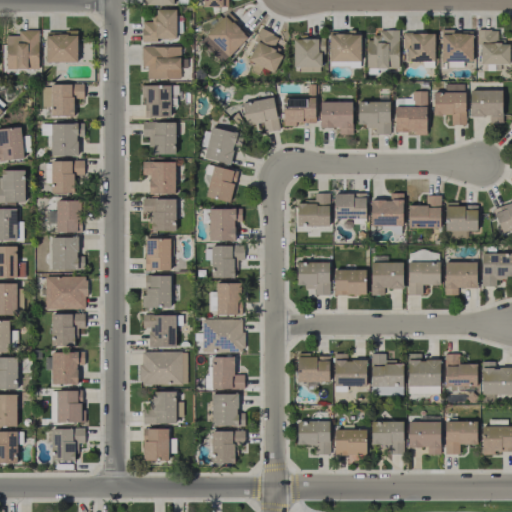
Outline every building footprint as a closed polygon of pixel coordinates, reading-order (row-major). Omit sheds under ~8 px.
[(176,10),(156,9),(155,21),(142,20),(141,41),(156,42),(156,38),(175,39),(176,10)] [(249,35),(226,14),(203,38),(226,60),(249,35)] [(282,54),(272,50),(279,36),(259,28),(254,41),(256,42),(248,60),(254,62),(250,70),(259,74),(262,67),(274,73),(282,54)] [(398,29),(378,30),(378,37),(366,38),(366,69),(398,68),(398,29)] [(509,64),(508,44),(497,44),(497,29),(478,30),(479,65),(509,64)] [(6,36),(6,69),(38,69),(38,30),(18,30),(18,35),(6,36)] [(77,62),(77,31),(45,31),(46,62),(77,62)] [(329,62),(360,61),(360,32),(328,32),(329,62)] [(434,32),(403,33),(404,62),(435,61),(434,32)] [(472,61),(472,34),(441,34),(441,62),(450,62),(450,67),(463,67),(463,61),(472,61)] [(322,71),(322,38),(293,38),(293,71),(322,71)] [(147,78),(180,79),(180,47),(142,46),(141,66),(147,66),(147,78)] [(83,83),(41,84),(42,107),(50,107),(50,116),(74,116),(73,98),(83,98),(83,83)] [(433,115),(450,115),(451,125),(465,125),(464,84),(443,84),(443,91),(433,91),(433,115)] [(170,85),(143,85),(143,117),(169,117),(170,85)] [(469,90),(470,117),(489,116),(489,123),(502,123),(501,89),(469,90)] [(426,91),(411,91),(411,98),(395,98),(394,133),(426,133),(426,91)] [(241,103),(245,125),(263,122),(265,132),(279,129),(273,96),(241,103)] [(282,98),(283,124),(314,124),(314,97),(282,98)] [(320,101),(320,128),(339,128),(339,135),(352,134),(351,101),(320,101)] [(389,101),(357,101),(357,127),(375,127),(376,135),(390,134),(389,101)] [(175,122),(142,122),(142,136),(149,137),(149,154),(174,154),(175,122)] [(51,123),(51,156),(77,156),(77,136),(83,136),(83,123),(51,123)] [(0,159),(22,159),(21,127),(0,128),(0,159)] [(236,132),(211,127),(204,158),(229,164),(236,132)] [(83,160),(50,160),(51,193),(73,192),(73,174),(83,174),(83,160)] [(148,193),(174,194),(174,162),(142,161),(141,175),(149,175),(148,193)] [(207,198),(232,201),(235,170),(210,167),(207,198)] [(24,170),(0,170),(0,202),(25,202),(24,170)] [(296,225),(328,226),(329,193),(314,193),(314,201),(297,201),(296,225)] [(365,193),(333,193),(333,219),(365,219),(365,193)] [(402,225),(402,193),(389,193),(389,200),(370,199),(370,225),(402,225)] [(407,205),(408,228),(440,228),(439,195),(425,195),(426,205),(407,205)] [(175,230),(175,198),(142,198),(142,212),(152,212),(152,231),(175,230)] [(56,232),(81,231),(80,200),(56,200),(56,232)] [(511,200),(492,209),(502,233),(511,228),(511,200)] [(444,230),(453,230),(453,238),(465,238),(465,230),(476,231),(477,205),(456,205),(456,202),(445,202),(444,230)] [(208,208),(209,241),(234,240),(234,220),(241,220),(241,207),(208,208)] [(0,240),(15,241),(16,208),(0,208),(0,240)] [(77,236),(51,237),(51,269),(84,269),(83,256),(77,256),(77,236)] [(170,270),(169,238),(144,238),(145,270),(170,270)] [(16,246),(0,245),(0,278),(24,277),(24,262),(16,262),(16,246)] [(234,278),(234,259),(243,260),(243,245),(210,245),(210,257),(211,257),(210,278),(234,278)] [(482,286),(496,286),(496,278),(511,277),(511,252),(481,253),(482,286)] [(407,261),(407,295),(421,295),(421,285),(439,285),(439,262),(407,261)] [(476,287),(476,261),(443,262),(444,295),(457,295),(457,288),(476,287)] [(328,262),(296,263),(296,288),(314,287),(314,295),(329,295),(328,262)] [(402,262),(370,262),(370,295),(383,295),(383,288),(402,288),(402,262)] [(365,270),(334,269),(333,295),(365,295),(365,270)] [(170,275),(144,275),(145,295),(141,295),(141,308),(170,307),(170,275)] [(86,309),(85,276),(44,277),(45,309),(86,309)] [(241,314),(240,282),(215,283),(216,315),(241,314)] [(15,283),(0,283),(0,314),(16,314),(15,283)] [(51,346),(76,345),(76,328),(84,328),(83,313),(50,313),(51,346)] [(175,347),(175,314),(142,315),(142,328),(148,328),(148,347),(175,347)] [(0,319),(0,352),(8,352),(9,320),(0,319)] [(243,352),(243,319),(202,319),(202,352),(243,352)] [(77,384),(77,365),(83,365),(83,352),(51,351),(51,384),(77,384)] [(140,352),(140,385),(187,384),(186,351),(140,352)] [(365,360),(346,360),(346,353),(333,353),(334,391),(346,391),(346,386),(366,386),(365,360)] [(402,394),(402,361),(385,361),(384,353),(370,353),(371,394),(402,394)] [(407,394),(439,393),(439,360),(420,360),(420,353),(407,354),(407,394)] [(476,363),(458,364),(458,353),(444,354),(444,387),(476,386),(476,363)] [(0,388),(16,389),(17,357),(0,356),(0,388)] [(233,356),(211,357),(211,389),(243,389),(243,374),(234,374),(233,356)] [(297,356),(297,382),(329,381),(328,356),(297,356)] [(481,394),(511,393),(511,367),(494,367),(494,361),(481,361),(481,394)] [(50,422),(81,422),(81,391),(51,390),(50,422)] [(142,424),(175,423),(174,391),(151,391),(151,409),(142,409),(142,424)] [(0,425),(16,426),(16,394),(0,393),(0,425)] [(237,393),(211,394),(211,426),(243,425),(243,413),(237,413),(237,393)] [(297,420),(296,445),(316,445),(316,454),(329,455),(329,421),(297,420)] [(370,445),(389,446),(388,454),(402,454),(403,421),(371,421),(370,445)] [(408,447),(427,447),(427,454),(440,454),(439,421),(407,422),(408,447)] [(444,421),(444,454),(459,454),(458,444),(476,444),(476,421),(444,421)] [(511,451),(511,425),(481,426),(481,455),(493,454),(493,452),(511,451)] [(51,428),(51,460),(74,461),(74,443),(84,443),(84,428),(51,428)] [(142,460),(167,460),(168,429),(143,428),(142,460)] [(366,429),(334,428),(333,454),(365,455),(366,429)] [(0,463),(17,463),(16,430),(0,430),(0,463)] [(211,463),(234,462),(234,444),(243,444),(243,430),(211,431),(211,463)]
